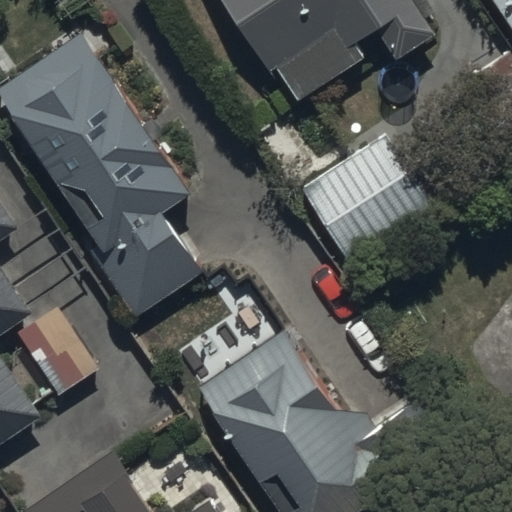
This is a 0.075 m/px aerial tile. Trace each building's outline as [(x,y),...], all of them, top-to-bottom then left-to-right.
[(412,0),(223,0),(296,104),(363,57),(357,47),(379,31),(399,59),(436,34),(412,0)] [(511,0),(491,0),(511,30),(511,0)] [(85,34),(0,90),(0,97),(98,246),(90,250),(135,318),(203,273),(163,212),(191,194),(85,34)] [(384,137),(302,190),(348,261),(431,208),(384,137)] [(0,443),(42,416),(0,354),(0,338),(34,316),(29,308),(55,290),(16,232),(18,230),(0,202),(0,443)] [(57,304),(16,332),(57,396),(99,370),(57,304)] [(283,331),(199,389),(283,511),(360,511),(406,481),(392,461),(444,426),(420,390),(371,424),(350,394),(334,406),(283,331)] [(213,511),(206,501),(190,511),(153,511),(112,451),(21,511),(213,511)]
